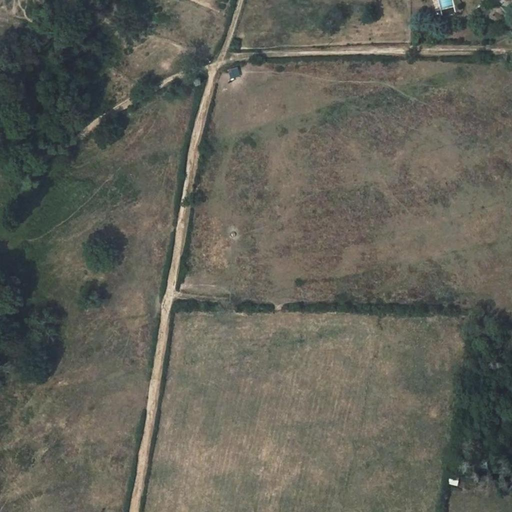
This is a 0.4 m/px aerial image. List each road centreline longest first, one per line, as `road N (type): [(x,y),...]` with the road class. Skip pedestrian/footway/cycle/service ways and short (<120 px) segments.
road 1 (track): [(135,511),(194,142),(217,63)]
road 2 (track): [(217,63),(337,50),(511,53)]
road 3 (track): [(217,63),(184,72),(85,144),(50,157),(0,125)]
